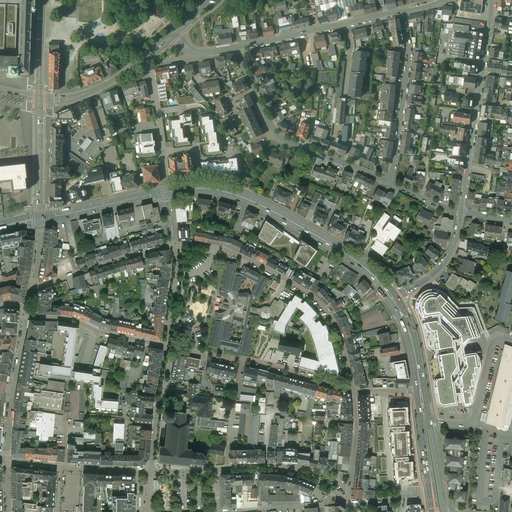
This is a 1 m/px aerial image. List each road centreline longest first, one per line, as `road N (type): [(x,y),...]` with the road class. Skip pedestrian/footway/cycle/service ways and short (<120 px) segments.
road 1 (residential): [(174,244),(32,287),(26,313),(169,346)]
road 2 (secondary): [(396,297),(359,259),(267,204),(211,185),(166,188)]
road 3 (secondary): [(167,194),(216,193),(265,211),(352,262),(390,302)]
road 4 (residential): [(353,390),(331,318),(309,294),(227,251),(174,244)]
road 5 (residential): [(235,48),(279,138),(390,182)]
road 6 (residential): [(493,0),(461,210)]
road 7 (residential): [(169,346),(260,361),(353,390)]
road 8 (residential): [(402,11),(409,52),(390,182)]
road 9 (residential): [(235,48),(402,11)]
road 10 (residential): [(511,339),(495,341),(471,421),(429,423)]
road 11 (residential): [(151,471),(59,467),(55,511)]
road 12 (secondary): [(429,423),(414,336),(396,297)]
road 13 (secondary): [(39,221),(167,194)]
road 14 (secondary): [(166,188),(39,215)]
road 15 (residential): [(151,471),(169,346)]
road 16 (residential): [(335,491),(286,469),(216,469)]
road 17 (residential): [(142,61),(151,75),(165,181)]
